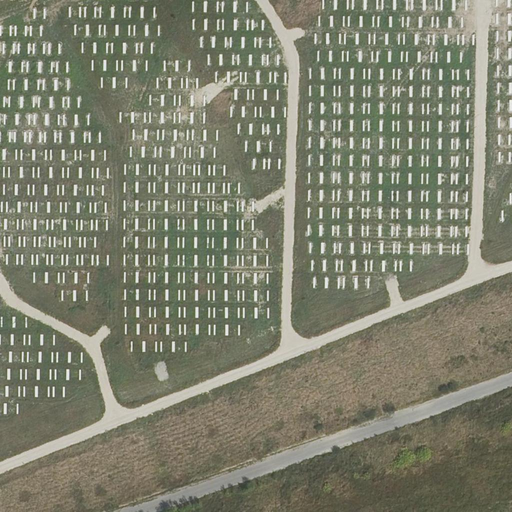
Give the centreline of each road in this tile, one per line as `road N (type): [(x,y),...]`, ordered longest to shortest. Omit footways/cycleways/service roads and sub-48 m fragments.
road 1 (track): [(0,466),(511,264)]
road 2 (track): [(290,351),(284,316),(293,55),(263,0)]
road 3 (track): [(485,8),(478,276)]
road 4 (track): [(116,420),(92,342),(6,300),(0,285)]
